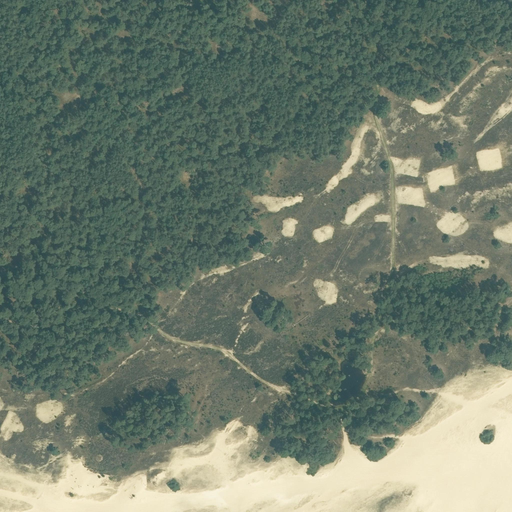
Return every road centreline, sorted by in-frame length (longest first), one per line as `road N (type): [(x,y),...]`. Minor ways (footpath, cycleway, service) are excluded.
road 1 (track): [(0,319),(39,325),(129,307),(174,340),(220,348),(260,383),(338,409),(352,466),(389,460)]
road 2 (track): [(389,460),(488,396),(511,401)]
